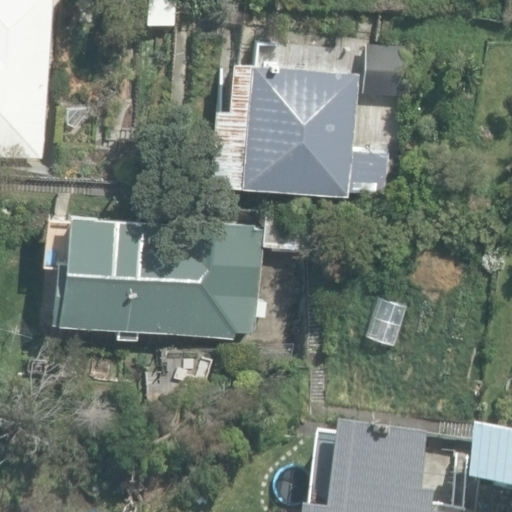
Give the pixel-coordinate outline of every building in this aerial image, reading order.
[(0,0),(0,152),(41,156),(51,0),(0,0)] [(343,188),(381,191),(385,147),(349,144),(354,68),(227,58),(223,105),(210,104),(204,180),(343,191),(343,188)] [(134,325),(229,335),(230,327),(251,329),(254,296),(265,297),(267,281),(257,280),(260,243),(320,248),(323,221),(262,216),(261,227),(247,226),(247,219),(167,212),(166,216),(63,207),(58,254),(49,253),(43,316),(112,323),(111,332),(133,335),(134,325)] [(423,511),(425,498),(412,497),(418,440),(327,430),(317,511),(423,511)] [(456,487),(511,492),(511,436),(461,432),(456,487)]
